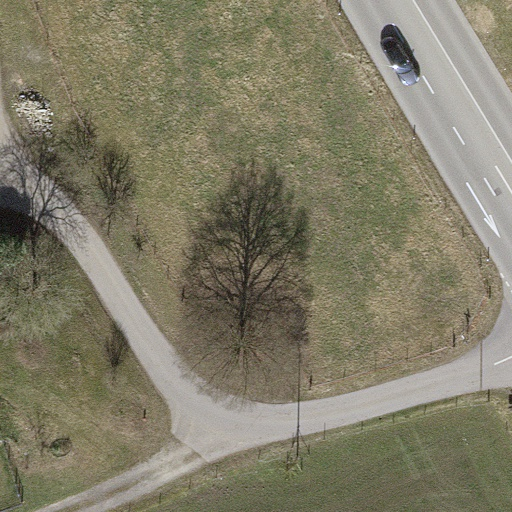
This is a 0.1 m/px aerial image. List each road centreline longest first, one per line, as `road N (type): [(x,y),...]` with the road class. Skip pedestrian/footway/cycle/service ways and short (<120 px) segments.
road 1 (residential): [(6,186),(56,215),(159,369),(236,442),(511,356)]
road 2 (secondary): [(400,0),(511,184)]
road 3 (track): [(67,511),(236,442)]
